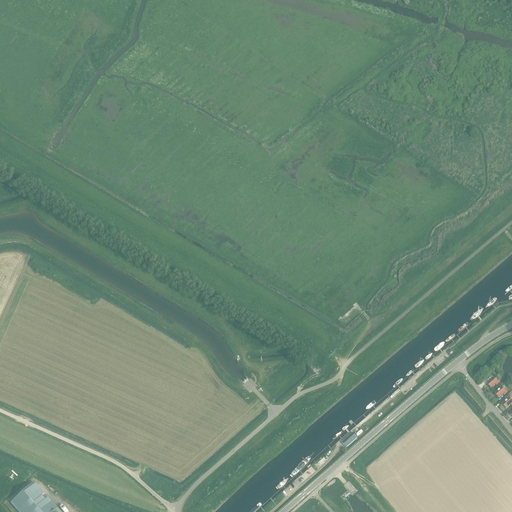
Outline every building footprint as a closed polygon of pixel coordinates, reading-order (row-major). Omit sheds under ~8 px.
[(487,384),(491,388),(496,384),(497,385),(500,382),(498,381),(497,382),(494,378),(487,384)] [(505,392),(501,388),(495,393),(499,398),(503,394),(504,395),(507,392),(506,391),(505,392)] [(511,402),(509,398),(502,404),(506,409),(511,404),(511,406),(511,405),(511,402)] [(354,432),(343,442),(347,446),(348,446),(357,438),(358,437),(354,432)] [(34,482),(11,503),(18,511),(59,511),(47,497),(44,500),(41,496),(44,494),(34,482)]
